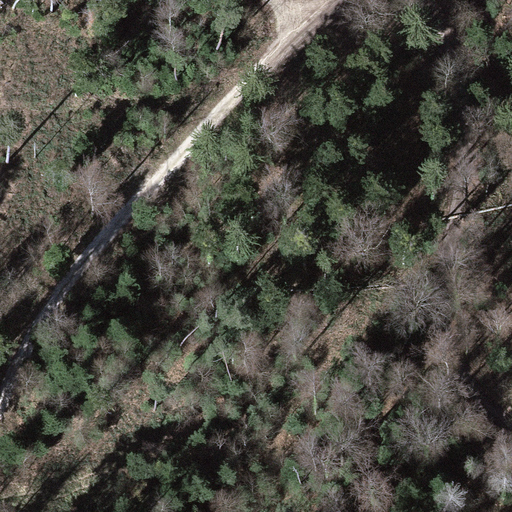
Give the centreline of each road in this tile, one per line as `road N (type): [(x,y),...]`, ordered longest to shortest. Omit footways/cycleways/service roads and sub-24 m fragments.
road 1 (track): [(0,403),(18,360),(96,243),(326,0)]
road 2 (track): [(418,0),(452,55),(467,122),(445,270),(446,332),(480,393),(511,425)]
